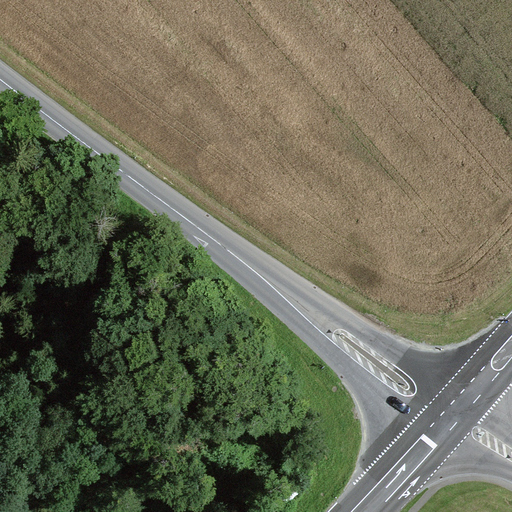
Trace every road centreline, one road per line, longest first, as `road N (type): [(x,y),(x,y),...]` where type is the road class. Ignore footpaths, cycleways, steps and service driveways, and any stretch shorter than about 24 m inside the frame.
road 1 (tertiary): [(450,417),(0,77)]
road 2 (primary): [(450,417),(360,511)]
